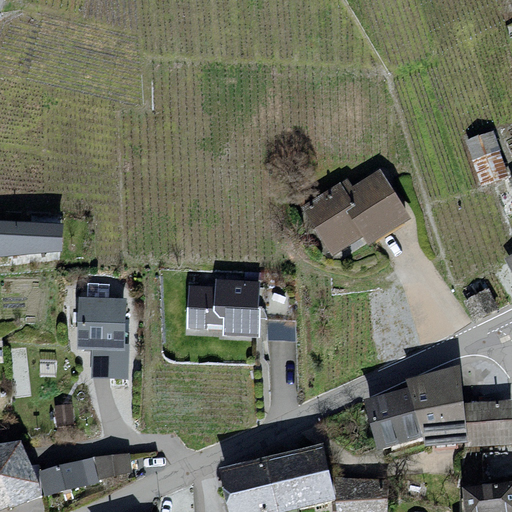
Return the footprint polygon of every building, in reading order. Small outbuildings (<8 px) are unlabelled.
[(489,134),(462,144),(478,190),(505,180),(489,134)] [(406,221),(374,171),(348,187),(342,178),(296,207),(328,257),(358,238),(364,248),(406,221)] [(0,253),(59,249),(60,228),(0,225),(0,253)] [(511,257),(503,263),(511,280),(511,257)] [(208,285),(185,284),(183,337),(250,341),(253,277),(208,275),(208,285)] [(484,290),(460,304),(472,325),(496,311),(484,290)] [(121,302),(75,301),(73,354),(88,355),(87,382),(124,383),(125,348),(119,348),(121,302)] [(400,391),(360,404),(370,453),(509,448),(505,402),(456,405),(450,369),(399,382),(400,391)] [(73,404),(55,406),(56,426),(74,424),(73,404)] [(20,444),(0,447),(0,508),(40,493),(20,444)] [(314,444),(214,469),(224,511),(279,511),(328,500),(314,444)] [(80,460),(38,472),(45,497),(86,486),(100,481),(133,473),(130,454),(94,457),(80,460)] [(381,511),(380,480),(334,482),(334,511),(381,511)] [(511,511),(511,493),(511,488),(453,491),(454,511),(511,511)]
